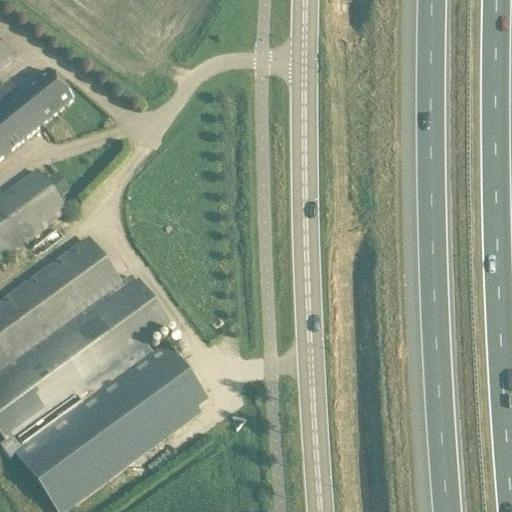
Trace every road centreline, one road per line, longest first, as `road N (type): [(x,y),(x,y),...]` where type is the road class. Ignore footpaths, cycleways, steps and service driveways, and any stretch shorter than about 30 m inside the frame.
road 1 (secondary): [(322,511),(306,236),(304,0)]
road 2 (motorway): [(431,0),(433,284),(447,511)]
road 3 (motorway): [(511,484),(496,159),(498,0)]
